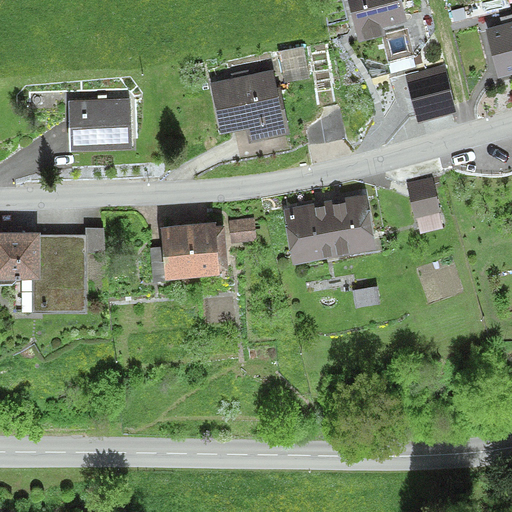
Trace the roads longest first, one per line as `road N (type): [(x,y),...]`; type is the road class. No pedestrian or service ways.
road 1 (residential): [(0,198),(245,188),(511,122)]
road 2 (tertiary): [(511,447),(392,458),(0,452)]
